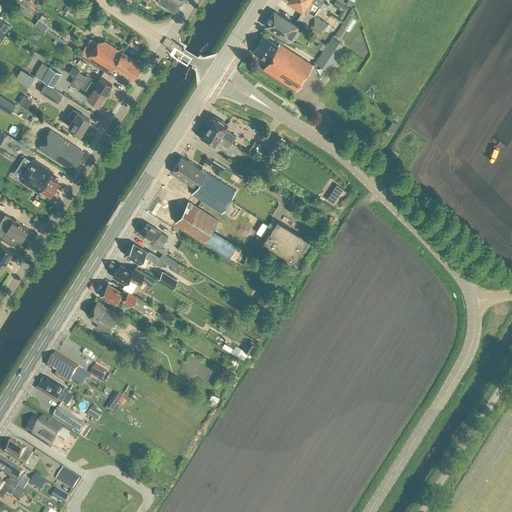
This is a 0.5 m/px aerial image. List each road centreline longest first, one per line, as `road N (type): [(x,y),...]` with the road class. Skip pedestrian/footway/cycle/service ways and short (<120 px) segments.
road 1 (primary): [(0,410),(214,72)]
road 2 (unclassified): [(474,301),(463,278),(358,169),(214,72)]
road 3 (unclassified): [(0,303),(166,42)]
road 4 (unclassified): [(368,511),(467,353),(474,301)]
road 5 (unclassified): [(421,511),(511,368)]
